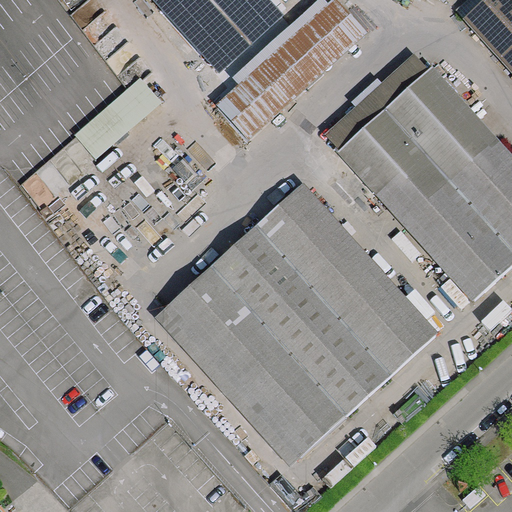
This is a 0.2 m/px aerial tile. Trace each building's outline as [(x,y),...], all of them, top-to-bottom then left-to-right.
[(511,0),(499,0),(472,25),(511,68),(511,0)] [(367,37),(336,2),(216,109),(247,145),(367,37)] [(476,310),(511,277),(511,150),(422,51),(323,141),(476,310)] [(149,79),(80,130),(99,156),(168,105),(149,79)] [(313,187),(164,321),(299,470),(448,336),(313,187)] [(9,511),(0,500),(0,511),(9,511)]
